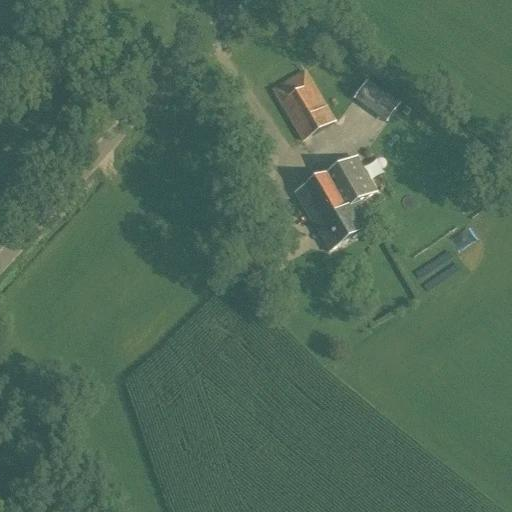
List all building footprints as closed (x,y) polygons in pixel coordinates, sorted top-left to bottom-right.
[(8,75),(50,92),(67,48),(27,32),(8,75)] [(271,90),(302,142),(337,120),(321,93),(305,71),(271,90)] [(394,122),(408,103),(374,79),(361,98),(394,122)] [(90,95),(67,83),(47,119),(69,131),(90,95)] [(357,159),(328,176),(347,209),(360,201),(361,202),(377,193),(357,159)] [(347,209),(328,176),(296,195),(329,252),(375,226),(361,202),(360,201),(347,209)] [(239,234),(246,251),(273,241),(266,224),(239,234)] [(242,261),(249,279),(255,277),(256,280),(283,270),(275,248),(242,261)]
